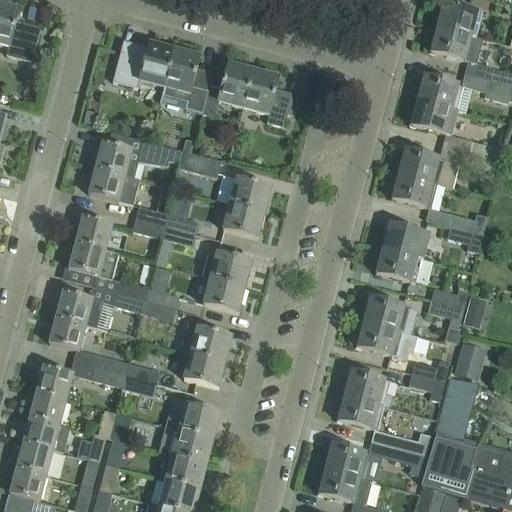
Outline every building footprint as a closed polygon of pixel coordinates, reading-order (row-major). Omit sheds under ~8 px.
[(487,14),(490,0),(472,0),(470,9),(487,14)] [(443,6),(437,30),(475,40),(481,16),(443,6)] [(19,13),(0,8),(0,47),(8,50),(6,59),(31,65),(39,35),(15,28),(19,13)] [(469,66),(475,40),(437,30),(430,56),(469,66)] [(164,91),(173,54),(148,47),(146,55),(122,49),(112,86),(137,92),(139,84),(164,91)] [(199,60),(173,54),(164,91),(194,99),(192,107),(203,110),(211,80),(195,76),(199,60)] [(243,112),(253,75),(227,68),(224,79),(212,76),(211,80),(203,110),(204,110),(202,118),(214,121),(218,105),(243,112)] [(511,77),(492,72),(489,83),(511,89),(511,77)] [(278,81),(253,75),(243,112),(273,119),(270,128),(283,131),(291,101),(274,97),(278,81)] [(423,80),(417,103),(456,114),(462,90),(423,80)] [(511,104),(511,89),(489,83),(484,100),(507,106),(508,103),(511,104)] [(449,139),(456,114),(417,103),(411,129),(449,139)] [(86,114),(83,125),(94,129),(97,117),(86,114)] [(111,136),(107,148),(102,146),(95,172),(133,182),(137,165),(167,170),(168,165),(180,169),(183,155),(111,136)] [(498,144),(495,152),(473,146),(469,157),(492,164),(502,166),(508,147),(498,144)] [(449,190),(455,167),(489,176),(492,164),(469,157),(443,151),(440,163),(404,153),(398,177),(432,187),(443,190),(452,192),(452,191),(449,190)] [(183,155),(180,169),(179,173),(216,182),(220,165),(183,155)] [(133,182),(95,172),(88,198),(118,206),(122,192),(136,196),(139,184),(133,182)] [(437,214),(443,190),(432,187),(398,177),(391,203),(437,214)] [(236,182),(229,207),(262,216),(268,192),(270,192),(270,191),(236,182)] [(256,241),(262,216),(229,207),(222,233),(257,243),(257,241),(256,241)] [(165,230),(168,217),(140,209),(136,223),(165,230)] [(197,239),(200,225),(168,217),(165,230),(197,239)] [(476,218),(475,224),(454,218),(450,230),(472,236),(483,239),(488,221),(476,218)] [(112,229),(82,221),(75,246),(105,254),(112,229)] [(162,242),(165,230),(136,223),(133,234),(162,242)] [(389,228),(382,252),(421,262),(420,263),(422,263),(428,238),(389,228)] [(194,250),(197,239),(165,230),(162,242),(194,250)] [(472,236),(466,254),(477,258),(483,239),(472,236)] [(118,258),(105,254),(75,246),(68,272),(95,279),(111,284),(112,282),(118,258)] [(167,247),(162,272),(173,275),(179,250),(167,247)] [(414,287),(420,263),(421,262),(382,252),(376,277),(414,287)] [(208,255),(202,280),(202,281),(209,283),(210,282),(243,290),(249,267),(250,267),(251,266),(208,255)] [(146,291),(157,293),(160,272),(150,270),(146,291)] [(177,274),(172,290),(198,298),(203,283),(177,274)] [(236,316),(243,290),(210,282),(209,283),(203,308),(237,317),(238,316),(236,316)] [(120,284),(116,297),(146,305),(149,292),(120,284)] [(180,300),(149,292),(146,305),(177,313),(180,300)] [(465,313),(470,296),(458,293),(457,298),(434,292),(431,304),(454,310),(465,313)] [(56,319),(56,321),(86,329),(85,330),(96,332),(103,306),(62,296),(59,308),(55,307),(52,317),(56,319)] [(143,317),(146,305),(116,297),(113,309),(143,317)] [(369,301),(363,325),(397,334),(397,335),(401,336),(409,338),(415,313),(369,301)] [(465,313),(454,310),(431,304),(428,315),(451,322),(449,330),(460,333),(465,313)] [(177,313),(146,305),(143,317),(174,325),(177,313)] [(113,339),(119,313),(102,309),(96,335),(113,339)] [(478,333),(480,323),(466,319),(463,329),(478,333)] [(79,355),(85,330),(86,329),(56,321),(49,347),(79,355)] [(397,335),(397,334),(363,325),(357,351),(406,364),(409,354),(413,355),(417,340),(409,338),(401,336),(397,335)] [(187,329),(180,354),(180,355),(190,358),(190,357),(223,366),(229,341),(231,342),(231,341),(187,329)] [(464,348),(455,378),(471,382),(473,374),(467,373),(471,359),(477,360),(479,353),(464,348)] [(216,390),(223,366),(190,357),(190,358),(183,383),(218,392),(218,391),(216,390)] [(126,380),(129,367),(100,359),(97,372),(126,380)] [(437,372),(415,366),(411,378),(444,386),(450,367),(439,364),(437,372)] [(160,376),(129,367),(126,380),(157,388),(160,376)] [(66,404),(73,378),(43,370),(36,396),(66,404)] [(123,392),(126,380),(97,372),(94,384),(123,392)] [(350,375),(344,399),(383,409),(389,385),(350,375)] [(439,405),(444,386),(411,378),(408,389),(431,395),(429,403),(439,405)] [(157,388),(126,380),(123,392),(154,400),(157,388)] [(450,382),(436,435),(462,442),(476,388),(450,382)] [(59,429),(66,404),(36,396),(29,421),(59,429)] [(376,434),(383,409),(344,399),(337,424),(376,434)] [(219,417),(185,408),(178,434),(212,444),(219,417)] [(109,442),(112,433),(116,417),(104,414),(97,439),(106,441),(109,442)] [(129,437),(133,422),(116,417),(112,433),(129,437)] [(69,433),(59,431),(59,429),(29,421),(23,446),(52,454),(63,457),(69,433)] [(212,444),(178,434),(166,431),(159,456),(171,459),(206,468),(212,444)] [(436,435),(421,489),(466,502),(496,511),(511,511),(511,457),(505,455),(479,447),(462,442),(436,435)] [(421,437),(419,445),(415,458),(425,460),(431,440),(421,437)] [(99,466),(106,441),(97,439),(94,438),(87,463),(99,466)] [(415,458),(419,445),(396,439),(392,451),(415,458)] [(119,472),(126,446),(114,443),(107,469),(119,472)] [(46,479),(52,454),(23,446),(16,471),(46,479)] [(331,448),(325,473),(363,483),(370,459),(331,448)] [(420,480),(425,460),(415,458),(392,451),(389,463),(411,469),(408,477),(420,480)] [(199,493),(206,468),(171,459),(165,484),(199,493)] [(92,492),(99,466),(87,463),(81,489),(92,492)] [(112,497),(119,472),(107,469),(100,494),(112,497)] [(39,505),(46,479),(16,471),(9,497),(10,497),(35,504),(39,505)] [(325,473),(318,498),(352,506),(350,511),(376,511),(365,509),(371,485),(363,483),(325,473)] [(168,511),(194,511),(199,493),(165,484),(158,509),(168,511)] [(86,511),(92,492),(81,489),(74,511),(86,511)] [(108,511),(112,497),(100,494),(95,511),(108,511)] [(423,495),(418,511),(440,511),(444,501),(423,495)] [(33,511),(35,504),(10,497),(5,511),(68,511),(67,511),(33,511)]
